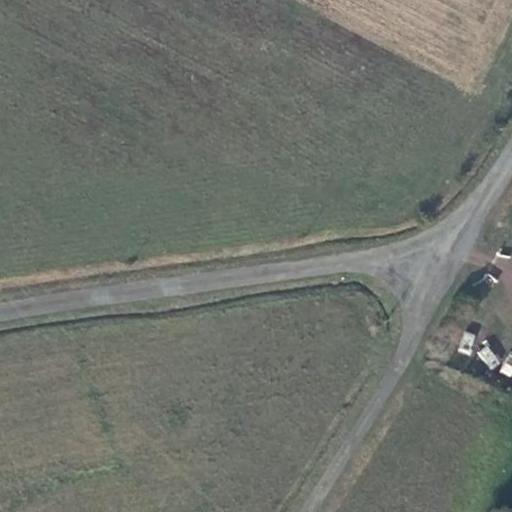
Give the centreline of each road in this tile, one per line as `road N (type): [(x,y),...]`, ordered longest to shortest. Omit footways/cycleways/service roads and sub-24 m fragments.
road 1 (unclassified): [(0,318),(370,258),(432,265)]
road 2 (unclassified): [(432,265),(396,368),(310,511)]
road 3 (unclassified): [(432,265),(511,153)]
